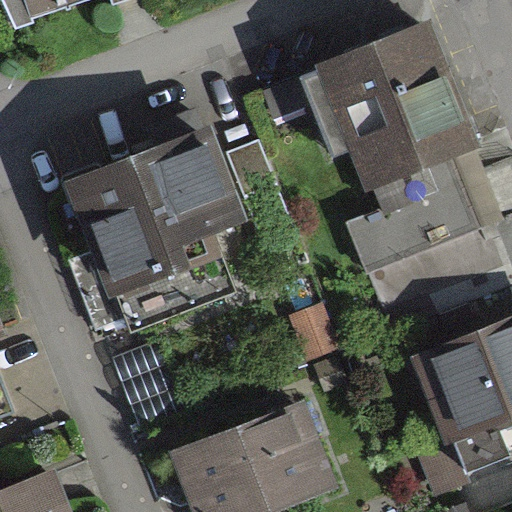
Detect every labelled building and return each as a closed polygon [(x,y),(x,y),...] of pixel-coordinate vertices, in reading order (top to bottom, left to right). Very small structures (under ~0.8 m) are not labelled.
[(15,0),(23,22),(91,0),(15,0)] [(491,222),(415,17),(290,62),(365,268),(491,222)] [(211,137),(65,193),(89,255),(69,263),(96,332),(125,321),(131,338),(236,297),(216,244),(248,232),(211,137)] [(0,380),(0,334),(24,325),(1,261),(0,261),(0,406),(8,404),(0,380)] [(437,441),(511,409),(511,308),(401,354),(437,441)] [(207,511),(285,511),(351,487),(315,394),(182,446),(207,511)] [(0,511),(68,511),(56,476),(0,496),(0,511)]
